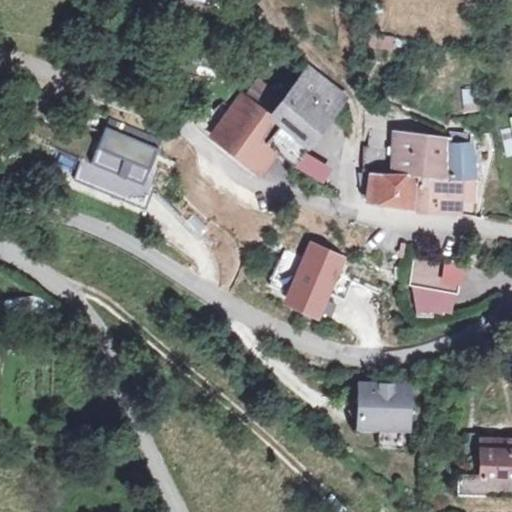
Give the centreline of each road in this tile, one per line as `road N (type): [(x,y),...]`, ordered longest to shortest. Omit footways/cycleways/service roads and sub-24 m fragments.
road 1 (tertiary): [(511,304),(430,352),(347,359),(264,324),(95,226),(17,210),(1,231),(10,255),(60,288),(94,325),(120,368),(178,511)]
road 2 (residential): [(0,55),(134,104),(243,178),(417,223),(511,234)]
